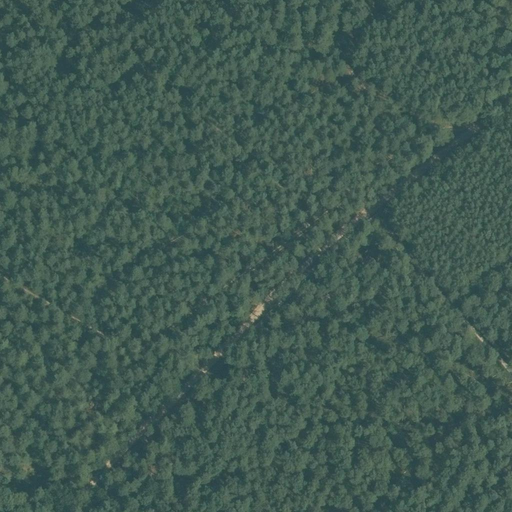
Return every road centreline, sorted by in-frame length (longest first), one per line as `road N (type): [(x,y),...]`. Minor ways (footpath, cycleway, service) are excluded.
road 1 (track): [(0,274),(134,350),(490,78)]
road 2 (track): [(218,0),(151,66),(308,216)]
road 3 (track): [(511,95),(445,43),(346,0)]
road 4 (track): [(511,379),(399,251)]
